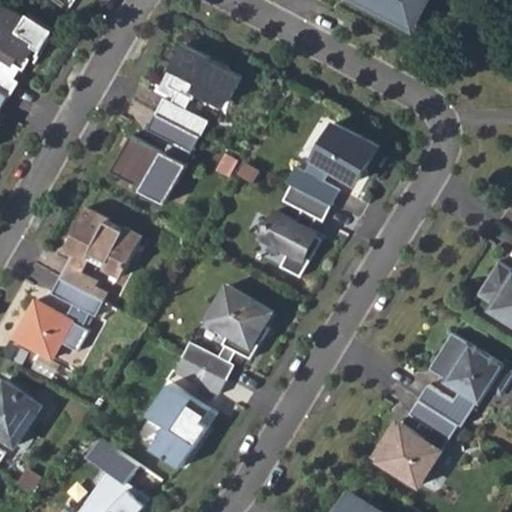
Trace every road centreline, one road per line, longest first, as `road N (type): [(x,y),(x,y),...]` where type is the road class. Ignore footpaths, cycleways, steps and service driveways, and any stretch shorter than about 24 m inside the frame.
road 1 (residential): [(224,511),(444,160),(448,135),(426,102),(232,0)]
road 2 (residential): [(141,0),(0,249)]
